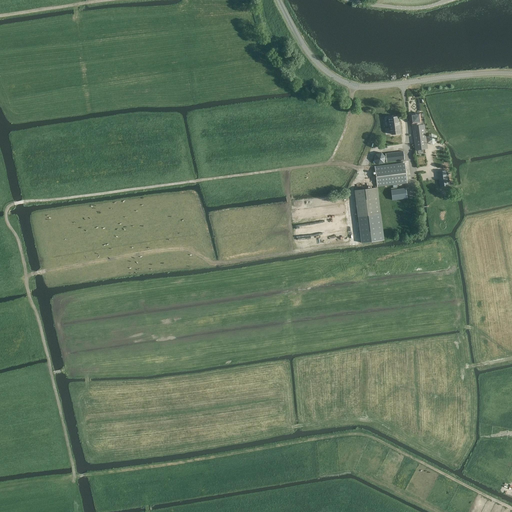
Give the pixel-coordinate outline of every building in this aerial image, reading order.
[(415,150),(427,149),(424,124),(421,125),(419,113),(411,114),(415,150)] [(389,126),(390,126),(400,125),(400,123),(399,123),(398,116),(388,117),(389,126)] [(400,125),(390,126),(391,134),(401,133),(400,125)] [(428,140),(431,144),(438,140),(433,132),(426,136),(428,140)] [(403,151),(394,152),(385,153),(386,162),(404,160),(403,151)] [(407,183),(405,162),(374,166),(377,187),(407,183)] [(445,170),(438,171),(439,175),(441,186),(447,185),(450,185),(449,180),(447,180),(446,174),(446,173),(448,173),(447,170),(445,170)] [(355,190),(361,242),(384,240),(377,187),(355,190)] [(391,190),(392,200),(407,198),(406,188),(391,190)]
